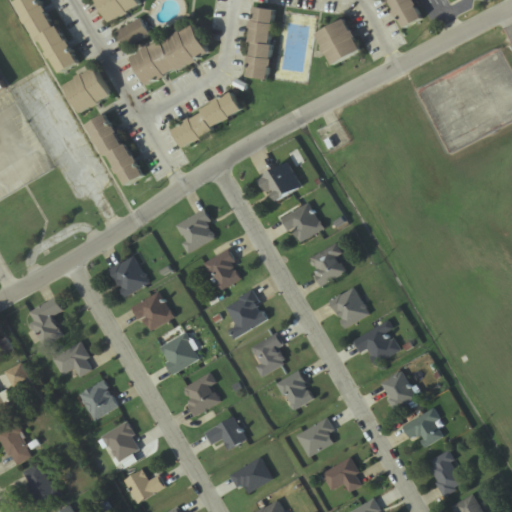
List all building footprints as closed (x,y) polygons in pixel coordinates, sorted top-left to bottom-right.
[(78,67),(44,0),(21,0),(20,1),(58,77),(78,67)] [(142,6),(138,0),(98,0),(112,24),(142,6)] [(423,20),(412,0),(388,0),(404,30),(423,20)] [(250,79),(272,80),(275,10),(253,9),(250,79)] [(151,36),(142,20),(118,33),(127,50),(151,36)] [(333,66),(363,52),(347,20),(318,35),(333,66)] [(211,57),(196,26),(133,56),(147,87),(211,57)] [(67,85),(82,114),(113,98),(98,69),(67,85)] [(184,147),(246,115),(235,95),(174,128),(184,147)] [(91,124),(124,189),(144,179),(111,114),(91,124)] [(262,180),(278,204),(303,188),(288,164),(262,180)] [(283,220),(298,246),(325,232),(310,205),(283,220)] [(177,225),(189,253),(219,241),(208,212),(177,225)] [(309,262),(323,288),(348,275),(339,258),(344,256),(338,246),(309,262)] [(245,280),(229,252),(206,264),(221,293),(245,280)] [(127,299),(151,286),(136,258),(111,271),(127,299)] [(371,316),(355,289),(331,303),(348,330),(371,316)] [(231,333),(236,341),(270,322),(254,293),(227,308),(239,328),(231,333)] [(175,320),(160,294),(135,308),(150,335),(175,320)] [(28,314),(45,348),(64,338),(54,318),(64,313),(57,299),(28,314)] [(355,343),(362,356),(369,352),(377,367),(402,353),(385,325),(355,343)] [(288,366),(279,350),(285,347),(279,335),(253,349),(262,366),(257,369),(262,379),(288,366)] [(201,363),(188,336),(161,349),(174,376),(201,363)] [(64,378),(76,370),(81,379),(96,370),(81,345),(54,361),(64,378)] [(32,381),(23,365),(7,374),(15,390),(32,381)] [(279,384),(294,413),(316,401),(301,373),(279,384)] [(419,400),(404,373),(382,384),(397,412),(419,400)] [(197,418),(222,405),(212,387),(217,385),(212,375),(182,392),(197,418)] [(95,422),(120,410),(107,382),(82,395),(95,422)] [(0,424),(13,417),(0,395),(0,424)] [(419,437),(427,450),(445,438),(437,424),(442,422),(435,410),(404,428),(412,442),(419,437)] [(225,441),(230,452),(248,443),(236,420),(207,435),(214,447),(225,441)] [(300,434),(308,458),(339,447),(330,423),(300,434)] [(32,457),(19,425),(0,432),(0,433),(13,465),(32,457)] [(105,436),(117,464),(142,453),(130,425),(105,436)] [(467,487),(449,453),(427,465),(446,498),(467,487)] [(323,477),(334,493),(345,486),(351,494),(366,485),(351,460),(323,477)] [(243,497),(274,484),(265,462),(234,474),(243,497)] [(64,498),(40,464),(22,478),(45,511),(64,498)] [(160,477),(151,483),(144,472),(126,483),(139,506),(167,489),(160,477)] [(454,511),(483,511),(474,496),(452,508),(454,511)] [(382,511),(377,500),(355,511),(382,511)] [(261,511),(284,511),(281,503),(261,511)]
